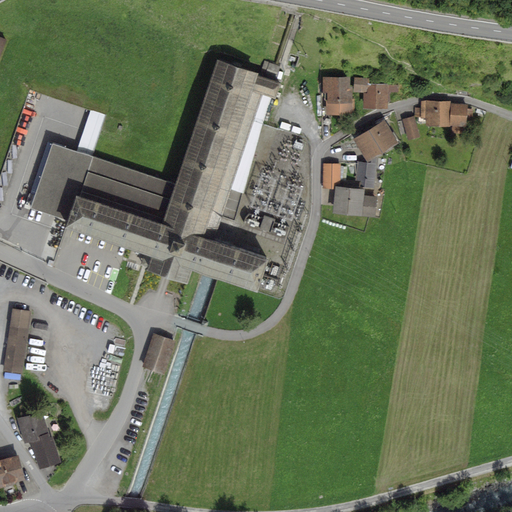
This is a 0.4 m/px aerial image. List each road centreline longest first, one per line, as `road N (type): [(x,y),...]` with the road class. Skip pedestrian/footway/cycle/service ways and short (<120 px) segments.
road 1 (residential): [(139,318),(229,335),(268,323),(288,298),(314,221),(319,153),(370,116),(433,96),(511,116)]
road 2 (residential): [(67,499),(122,410),(140,354),(139,318)]
road 3 (tertiary): [(511,33),(318,0)]
road 4 (unclassified): [(511,460),(325,511)]
road 5 (residential): [(139,318),(0,252)]
road 6 (unclassified): [(200,511),(67,499)]
